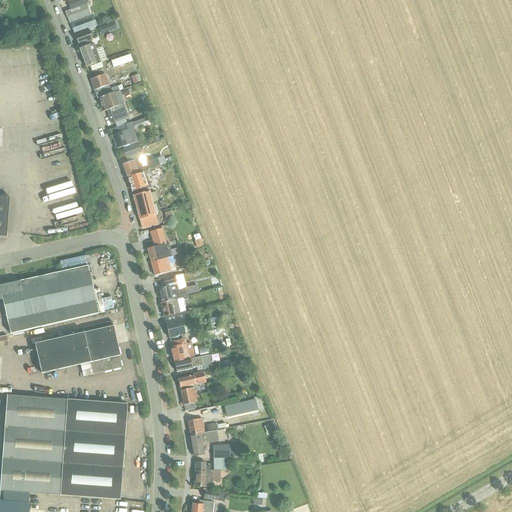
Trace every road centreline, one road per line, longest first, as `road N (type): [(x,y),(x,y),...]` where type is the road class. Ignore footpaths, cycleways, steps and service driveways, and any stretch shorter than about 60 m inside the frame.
road 1 (residential): [(158,511),(155,399),(121,240)]
road 2 (residential): [(121,240),(127,220),(120,192),(47,0)]
road 3 (unclassified): [(0,260),(102,237),(121,240)]
